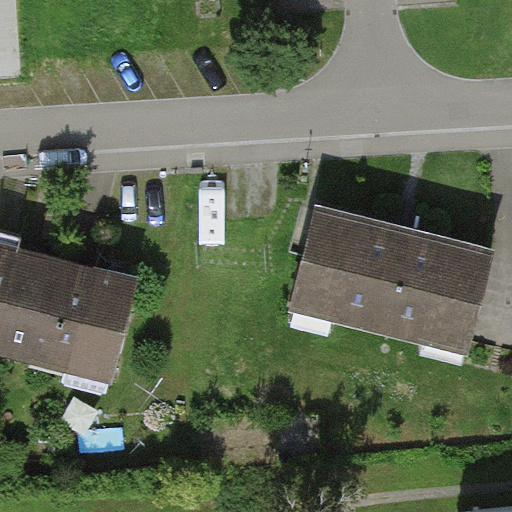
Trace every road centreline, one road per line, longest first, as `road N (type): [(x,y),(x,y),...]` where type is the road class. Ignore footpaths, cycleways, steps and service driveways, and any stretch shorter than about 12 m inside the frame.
road 1 (residential): [(385,110),(0,138)]
road 2 (residential): [(511,103),(385,110)]
